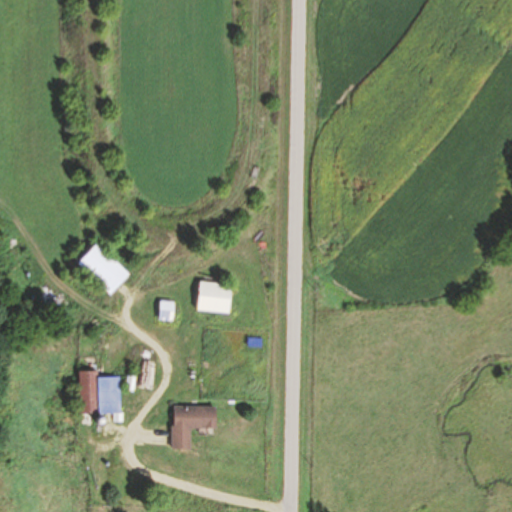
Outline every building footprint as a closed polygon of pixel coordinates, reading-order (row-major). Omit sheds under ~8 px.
[(109,295),(130,275),(97,242),(77,263),(109,295)] [(196,310),(229,314),(232,285),(199,281),(196,310)] [(160,322),(174,322),(174,302),(160,302),(160,322)] [(98,377),(97,413),(121,414),(122,377),(98,377)] [(190,448),(190,428),(216,428),(216,406),(172,406),(172,448),(190,448)]
